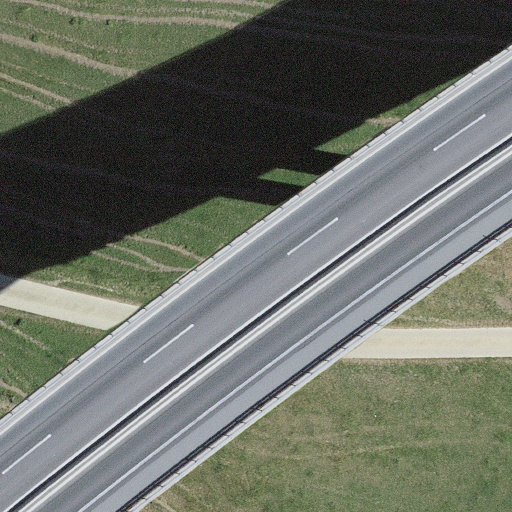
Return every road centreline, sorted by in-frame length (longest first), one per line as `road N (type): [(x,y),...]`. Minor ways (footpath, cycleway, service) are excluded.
road 1 (trunk): [(511,97),(314,235),(0,476)]
road 2 (trunk): [(54,511),(511,172)]
road 3 (track): [(0,291),(255,340),(511,343)]
